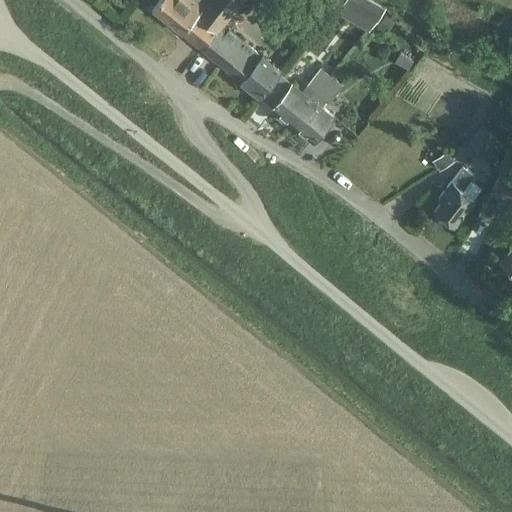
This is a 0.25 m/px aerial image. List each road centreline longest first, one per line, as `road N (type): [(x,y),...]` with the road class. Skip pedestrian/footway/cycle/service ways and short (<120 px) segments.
road 1 (unclassified): [(190,97),(271,147),(333,173),(511,309)]
road 2 (unclassified): [(272,239),(0,29)]
road 3 (unclassified): [(0,83),(78,122),(237,234),(272,239)]
road 4 (unclassified): [(511,434),(272,239)]
road 5 (unclassified): [(272,239),(243,185),(199,137),(190,97)]
road 6 (unclassified): [(190,97),(67,0)]
